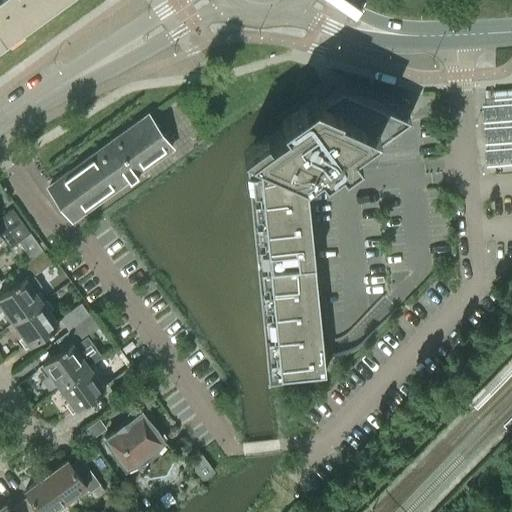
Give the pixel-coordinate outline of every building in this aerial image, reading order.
[(0,0),(0,42),(58,0),(0,0)] [(266,131),(243,148),(250,152),(247,154),(269,386),(327,380),(333,373),(332,358),(333,358),(332,346),(331,338),(330,338),(318,221),(324,220),(319,175),(323,171),(325,174),(341,162),(344,167),(360,156),(359,154),(410,117),(342,86),(322,100),(315,96),(282,120),(286,126),(270,137),(266,131)] [(172,148),(151,118),(148,115),(49,187),(72,219),(128,179),(131,182),(139,176),(137,173),(172,148)] [(10,248),(30,233),(13,208),(0,217),(0,235),(10,248)] [(29,236),(21,241),(33,256),(40,251),(29,236)] [(41,285),(33,274),(51,261),(43,250),(33,256),(21,265),(28,274),(25,277),(25,278),(0,295),(0,304),(13,321),(42,300),(34,290),(41,285)] [(59,324),(42,300),(13,321),(30,345),(59,324)] [(68,330),(69,330),(90,315),(81,303),(60,318),(68,330)] [(101,355),(87,335),(98,327),(90,315),(69,330),(68,330),(55,339),(62,350),(43,364),(59,386),(88,365),(101,355)] [(105,389),(88,365),(59,386),(76,410),(105,389)] [(107,383),(115,395),(137,380),(127,368),(107,383)] [(154,416),(141,409),(132,417),(130,416),(114,428),(114,430),(103,437),(107,451),(108,451),(108,449),(112,448),(117,456),(126,466),(132,464),(149,475),(165,473),(174,455),(165,448),(164,449),(160,443),(163,439),(156,428),(150,421),(152,417),(153,417),(154,416)] [(195,468),(203,477),(213,470),(201,453),(195,457),(195,468)] [(44,476),(64,503),(86,487),(89,492),(99,484),(80,458),(71,465),(67,460),(44,476)] [(51,511),(64,503),(44,476),(25,490),(29,495),(18,503),(23,509),(22,509),(24,511),(51,511)] [(286,511),(299,511),(305,506),(298,499),(286,511)]
